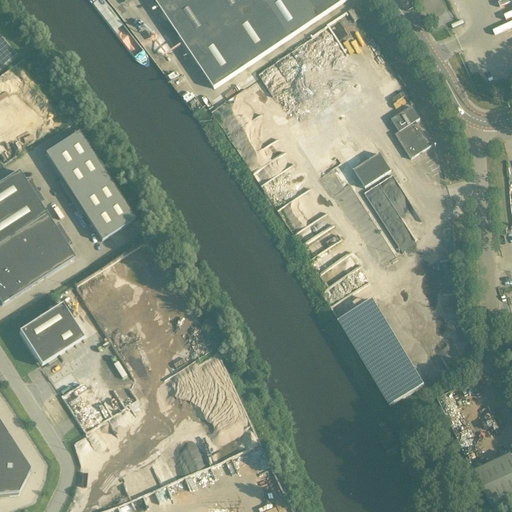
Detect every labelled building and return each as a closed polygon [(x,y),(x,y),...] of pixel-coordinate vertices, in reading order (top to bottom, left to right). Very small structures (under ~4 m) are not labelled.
[(154,0),(214,90),(347,1),(346,0),(154,0)] [(360,19),(353,9),(347,14),(353,23),(360,19)] [(416,124),(420,121),(412,109),(392,121),(400,134),(395,137),(411,161),(431,148),(416,124)] [(78,134),(45,156),(101,243),(134,222),(78,134)] [(355,173),(366,190),(392,173),(381,156),(355,173)] [(18,173),(0,184),(0,304),(1,307),(75,260),(18,173)] [(342,321),(388,410),(425,392),(379,302),(342,321)] [(62,307),(19,334),(36,360),(41,369),(45,366),(48,371),(61,363),(62,364),(62,363),(59,357),(84,341),(62,307)] [(0,498),(18,497),(30,473),(0,427),(0,498)] [(474,474),(491,510),(511,500),(511,459),(511,457),(474,474)]
